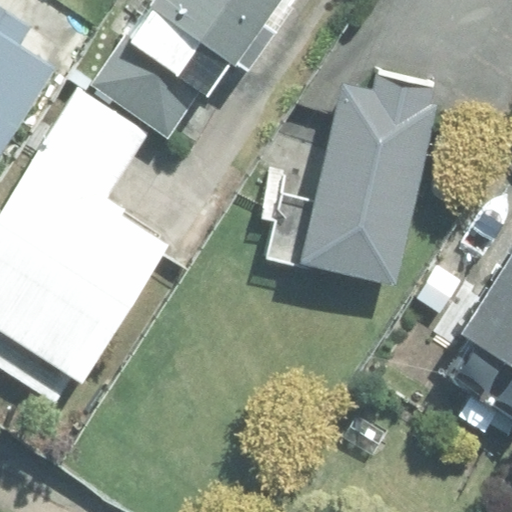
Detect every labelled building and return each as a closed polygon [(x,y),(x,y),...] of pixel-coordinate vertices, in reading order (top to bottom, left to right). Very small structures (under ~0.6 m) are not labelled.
[(141,0),(124,24),(117,20),(82,71),(158,123),(164,127),(196,79),(203,84),(223,56),(230,59),(232,54),(242,61),(283,0),(141,0)] [(0,43),(0,161),(53,76),(0,43)] [(72,76),(0,186),(0,319),(77,369),(160,242),(115,212),(121,203),(104,192),(148,125),(72,76)] [(282,199),(268,271),(400,299),(440,115),(432,113),(435,94),(377,81),(372,100),(342,93),(318,207),(282,199)] [(511,278),(465,353),(511,382),(511,278)] [(431,422),(451,434),(462,417),(442,405),(431,422)] [(385,438),(356,421),(343,441),(373,460),(385,438)]
